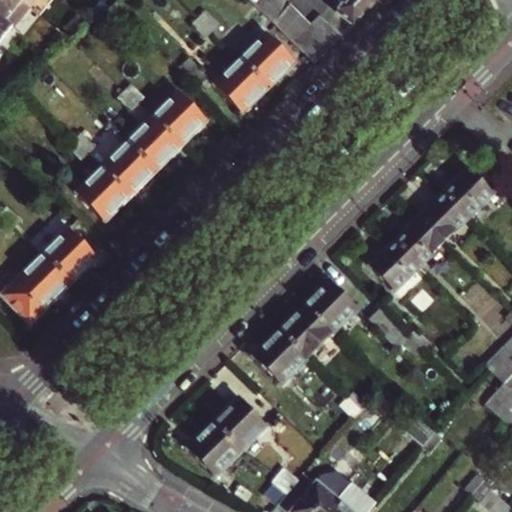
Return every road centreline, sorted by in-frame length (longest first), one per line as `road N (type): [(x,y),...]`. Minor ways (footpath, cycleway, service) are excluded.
road 1 (primary): [(92,460),(511,39)]
road 2 (primary): [(416,0),(7,407)]
